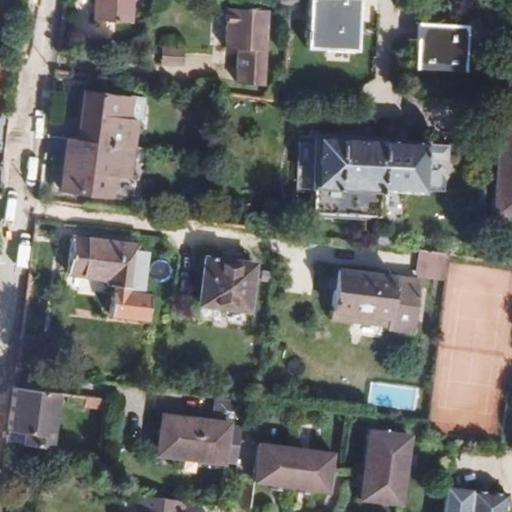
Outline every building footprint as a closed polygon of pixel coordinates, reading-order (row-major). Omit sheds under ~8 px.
[(91,0),(90,21),(132,23),(132,0),(91,0)] [(308,0),(306,50),(356,53),(359,0),(308,0)] [(267,10),(227,7),(225,47),(238,48),(236,83),(262,83),(267,10)] [(458,11),(424,10),(423,23),(418,23),(417,40),(411,40),(411,52),(417,52),(415,70),(465,73),(469,26),(457,25),(458,11)] [(182,66),(183,54),(160,52),(158,63),(182,66)] [(77,138),(132,145),(135,117),(129,116),(132,96),(84,91),(77,138)] [(511,109),(503,109),(495,215),(511,216),(511,109)] [(379,192),(382,143),(368,142),(358,142),(358,135),(308,132),(307,143),(300,143),(297,195),(312,197),(312,215),(378,218),(379,192)] [(77,138),(67,136),(61,188),(111,194),(114,176),(128,177),(132,145),(77,138)] [(428,145),(382,143),(379,192),(426,194),(426,193),(428,146),(428,145)] [(448,147),(428,146),(426,193),(446,193),(446,179),(434,171),(435,163),(447,163),(448,147)] [(377,243),(392,245),(394,230),(378,228),(377,243)] [(137,246),(71,237),(67,273),(109,278),(109,285),(132,288),(137,246)] [(445,281),(449,253),(441,252),(422,249),(419,277),(445,281)] [(228,261),(205,258),(199,303),(247,310),(254,264),(238,261),(238,258),(229,257),(228,261)] [(419,282),(336,270),(331,310),(389,319),(388,329),(413,332),(419,282)] [(39,344),(20,341),(19,349),(16,372),(35,374),(39,344)] [(59,395),(14,389),(9,429),(26,432),(23,445),(51,448),(59,395)] [(236,463),(241,425),(164,414),(158,452),(236,463)] [(405,433),(368,429),(359,499),(401,504),(408,442),(404,441),(405,433)] [(334,453),(259,444),(254,483),(329,492),(334,453)] [(503,511),(506,491),(445,482),(441,511),(503,511)] [(183,511),(185,501),(154,497),(151,511),(183,511)]
